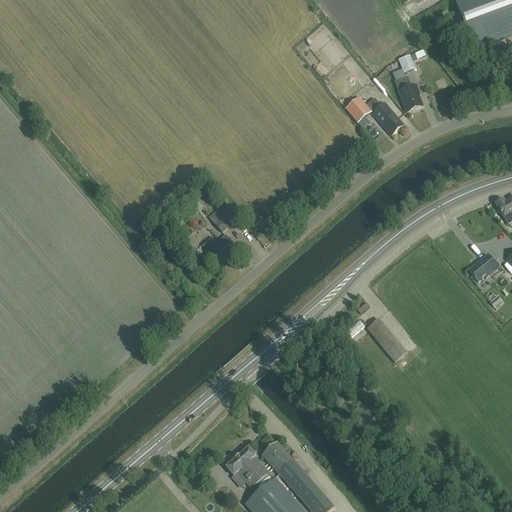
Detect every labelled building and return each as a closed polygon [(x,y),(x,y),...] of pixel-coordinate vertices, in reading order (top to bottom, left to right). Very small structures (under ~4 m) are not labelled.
[(511,0),(455,0),(474,50),(511,35),(511,0)] [(415,70),(410,57),(399,61),(404,74),(415,70)] [(420,58),(415,60),(420,72),(425,70),(420,58)] [(395,83),(407,113),(423,107),(418,96),(420,95),(416,86),(411,88),(407,78),(395,83)] [(365,108),(359,101),(347,112),(359,125),(371,115),(370,113),(380,105),(375,99),(365,108)] [(378,122),(391,137),(404,127),(391,111),(390,112),(384,105),(374,114),(379,121),(378,122)] [(508,227),(511,224),(511,198),(504,203),(503,200),(495,205),(508,227)] [(209,219),(215,226),(223,235),(233,225),(232,224),(225,216),(219,209),(209,219)] [(231,211),(225,216),(232,224),(238,219),(231,211)] [(226,237),(218,245),(213,239),(204,247),(209,253),(206,256),(211,263),(215,260),(220,265),(237,250),(226,237)] [(479,264),(480,265),(470,274),(471,275),(469,277),(475,284),(477,282),(478,284),(489,275),(495,281),(502,275),(497,270),(499,269),(488,256),(479,264)] [(495,310),(502,303),(498,298),(490,304),(495,310)] [(376,324),(382,330),(386,326),(380,320),(376,324)] [(393,338),(386,329),(374,339),(381,347),(393,338)] [(305,475),(278,444),(263,457),(279,476),(290,488),(305,475)] [(249,449),(226,469),(233,477),(237,474),(247,485),(252,491),(264,481),(269,476),(269,475),(254,459),(256,457),(249,449)] [(305,475),(290,488),(310,511),(329,511),(334,508),(305,475)] [(246,506),(251,511),(302,511),(275,480),(274,481),(269,476),(264,481),(268,486),(246,506)]
